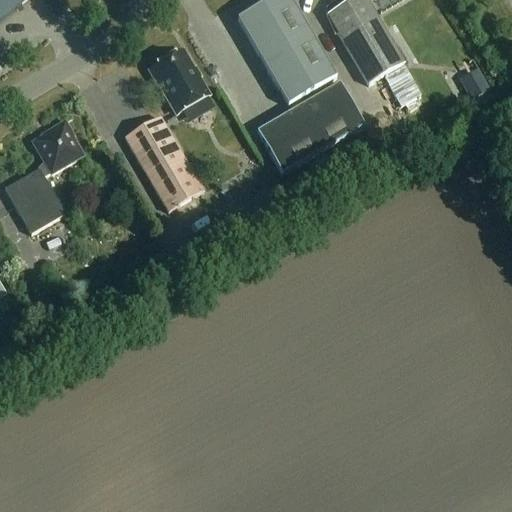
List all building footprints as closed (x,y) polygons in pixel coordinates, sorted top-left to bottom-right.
[(0,0),(0,24),(29,0),(0,0)] [(336,82),(288,0),(278,0),(237,24),(288,111),(336,82)] [(368,90),(404,69),(363,0),(360,0),(327,19),(368,90)] [(181,114),(206,98),(196,82),(195,83),(191,76),(193,75),(181,56),(149,75),(158,90),(160,89),(176,116),(181,114)] [(459,83),(472,105),(490,94),(478,72),(459,83)] [(409,77),(388,89),(400,110),(421,99),(409,77)] [(364,130),(339,87),(256,136),(281,179),(364,130)] [(203,196),(160,122),(125,143),(168,217),(203,196)] [(74,141),(65,125),(50,134),(51,136),(32,147),(46,171),(40,175),(39,174),(4,194),(31,239),(65,219),(43,182),(50,178),(51,179),(83,160),(72,142),(74,141)] [(28,307),(42,333),(60,323),(46,297),(28,307)] [(31,337),(32,336),(29,331),(22,329),(16,332),(15,339),(18,345),(20,344),(31,337)]
